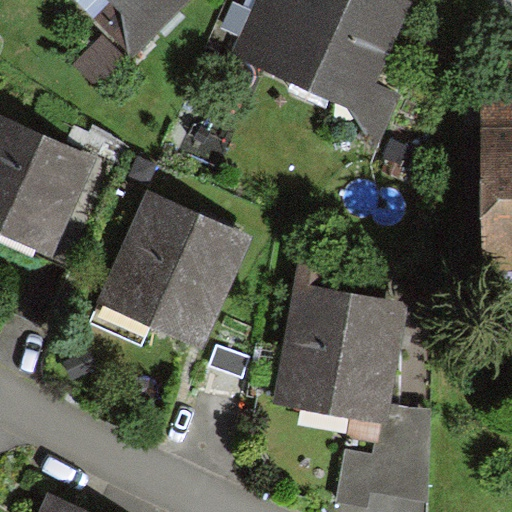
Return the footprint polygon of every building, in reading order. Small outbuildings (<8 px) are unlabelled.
[(190,0),(118,0),(121,2),(131,58),(190,0)] [(407,0),(259,0),(234,56),(355,109),(374,149),(397,97),(372,86),(409,1),(407,0)] [(511,98),(478,98),(480,272),(511,271),(511,98)] [(97,158),(0,112),(0,230),(50,255),(97,158)] [(247,237),(153,197),(107,308),(201,347),(247,237)] [(404,304),(298,287),(279,404),(386,421),(389,403),(404,304)] [(430,408),(389,403),(386,421),(380,456),(347,449),(338,501),(369,506),(372,492),(427,503),(430,408)] [(91,511),(42,490),(33,511),(91,511)]
